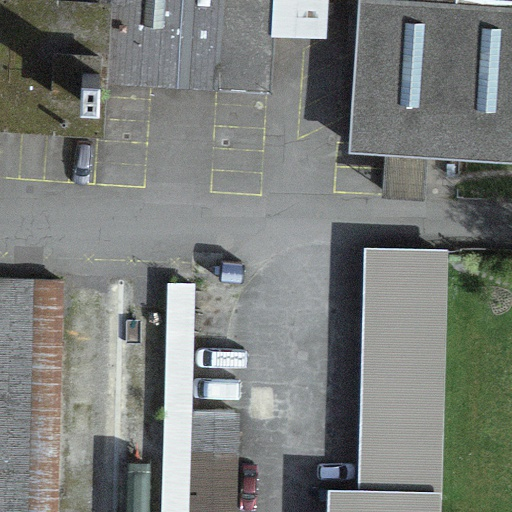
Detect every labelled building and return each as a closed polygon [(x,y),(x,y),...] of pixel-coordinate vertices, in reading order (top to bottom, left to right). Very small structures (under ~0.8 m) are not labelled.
[(511,0),(70,0),(71,1),(49,0),(2,0),(0,32),(0,120),(98,127),(101,75),(267,85),(271,0),(357,0),(349,143),(511,152),(511,0)] [(358,489),(357,511),(433,511),(440,250),(375,248),(368,490),(358,489)] [(48,511),(56,281),(0,278),(0,511),(48,511)] [(145,511),(153,283),(110,282),(102,511),(145,511)] [(241,511),(248,287),(191,285),(183,511),(241,511)]
